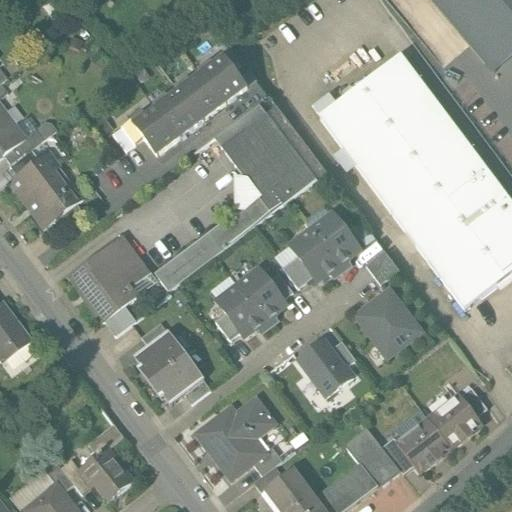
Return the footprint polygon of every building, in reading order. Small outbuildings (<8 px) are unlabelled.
[(511,0),(431,0),(485,63),(511,40),(511,0)] [(511,276),(511,209),(400,60),(320,120),(464,312),(511,276)] [(224,61),(212,69),(210,66),(198,75),(201,78),(224,109),(247,92),(224,61)] [(224,109),(201,78),(190,86),(187,83),(176,92),(178,95),(179,94),(202,126),(224,109)] [(202,126),(179,94),(178,95),(167,103),(165,100),(153,108),(156,111),(180,143),(202,126)] [(0,108),(0,164),(18,151),(27,144),(26,142),(0,108)] [(260,108),(214,141),(222,151),(267,117),(260,108)] [(156,111),(145,120),(143,116),(131,125),(144,143),(157,160),(180,143),(156,111)] [(267,117),(222,151),(258,200),(272,218),(317,184),(267,117)] [(131,125),(130,123),(121,130),(135,149),(144,143),(131,125)] [(36,135),(26,142),(27,144),(18,151),(24,159),(31,154),(44,144),(36,135)] [(24,159),(12,168),(19,177),(38,163),(31,154),(24,159)] [(19,177),(9,185),(44,231),(75,208),(76,207),(52,176),(58,172),(47,156),(19,177)] [(258,200),(156,277),(169,295),(272,218),(258,200)] [(75,208),(53,224),(61,234),(83,218),(75,208)] [(332,218),(311,234),(342,275),(349,270),(348,268),(348,263),(359,255),(332,218)] [(342,275),(311,234),(289,250),(298,261),(313,282),(317,287),(328,278),(333,279),(334,281),(342,275)] [(105,261),(101,254),(68,279),(103,326),(135,302),(129,292),(149,277),(125,246),(105,261)] [(385,256),(366,270),(373,280),(392,265),(385,256)] [(298,261),(282,273),(298,293),(313,282),(298,261)] [(392,265),(373,280),(380,289),(399,275),(392,265)] [(259,273),(237,289),(269,330),(276,325),(274,323),(275,318),(286,310),(283,305),(268,286),(259,273)] [(279,278),(268,286),(283,305),(293,297),(279,278)] [(269,330),(237,289),(216,305),(226,318),(240,337),(244,341),(255,333),(260,333),(261,336),(269,330)] [(390,295),(356,320),(387,362),(421,336),(390,295)] [(0,306),(0,364),(1,367),(29,345),(0,306)] [(226,318),(215,325),(230,345),(240,337),(226,318)] [(159,327),(141,341),(148,351),(167,337),(159,327)] [(148,351),(134,361),(152,385),(186,360),(168,336),(167,337),(148,351)] [(325,346),(312,355),(312,354),(298,364),(326,401),(353,381),(346,372),(345,373),(331,354),(325,346)] [(356,365),(342,346),(331,354),(345,373),(346,372),(356,365)] [(186,360),(152,385),(170,409),(184,399),(203,384),(204,384),(186,360)] [(203,384),(184,399),(191,408),(210,394),(203,384)] [(488,412),(472,391),(460,400),(476,421),(488,412)] [(450,451),(481,428),(476,421),(460,400),(459,400),(429,423),(450,451)] [(257,403),(224,427),(220,421),(198,437),(208,451),(206,452),(214,463),(216,462),(232,483),(252,468),(261,461),(266,458),(252,440),(273,424),(257,403)] [(417,477),(450,451),(429,423),(398,447),(396,448),(412,470),(417,477)] [(365,430),(344,447),(360,468),(314,503),(321,511),(347,511),(376,490),(377,491),(400,474),(382,451),(365,430)] [(398,447),(393,442),(382,451),(400,474),(403,478),(412,470),(396,448),(398,447)] [(107,451),(101,456),(99,454),(94,458),(96,460),(79,474),(77,475),(89,491),(90,491),(95,487),(108,504),(132,486),(119,469),(120,468),(107,451)] [(275,456),(264,464),(261,461),(252,468),(262,480),(274,471),(282,465),(275,456)] [(71,463),(60,472),(73,488),(81,497),(89,491),(77,475),(79,474),(71,463)] [(56,466),(45,475),(55,488),(55,487),(62,496),(73,488),(60,472),(56,466)] [(262,480),(254,486),(263,497),(267,494),(266,494),(282,481),(274,471),(262,480)] [(321,511),(314,503),(292,474),(282,481),(266,494),(267,494),(280,511),(321,511)] [(55,488),(23,511),(74,511),(62,496),(55,487),(55,488)]
